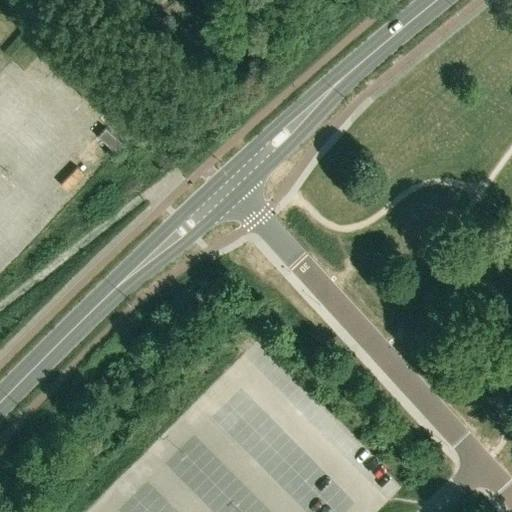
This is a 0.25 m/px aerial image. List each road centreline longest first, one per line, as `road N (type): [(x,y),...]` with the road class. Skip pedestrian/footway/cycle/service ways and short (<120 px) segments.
road 1 (residential): [(511,494),(234,197)]
road 2 (tertiary): [(99,302),(234,197)]
road 3 (tertiary): [(218,181),(99,302)]
road 4 (tertiary): [(335,84),(218,181)]
road 5 (tertiary): [(234,197),(335,84)]
road 6 (tertiary): [(0,403),(99,302)]
road 7 (tertiary): [(335,84),(437,0)]
